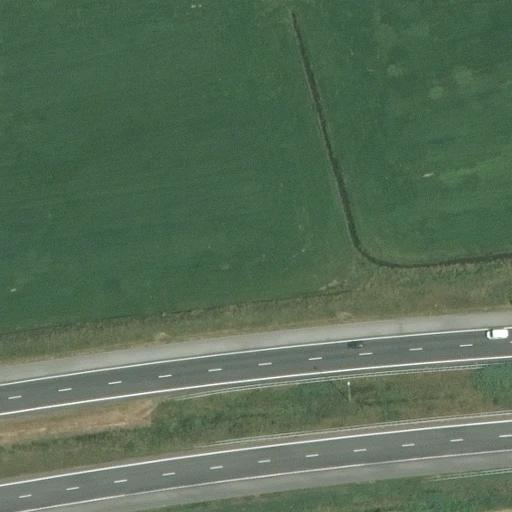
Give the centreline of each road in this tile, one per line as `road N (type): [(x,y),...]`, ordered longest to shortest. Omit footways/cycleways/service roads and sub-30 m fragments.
road 1 (motorway): [(0,502),(334,453),(511,437)]
road 2 (motorway): [(511,341),(311,355),(0,396)]
